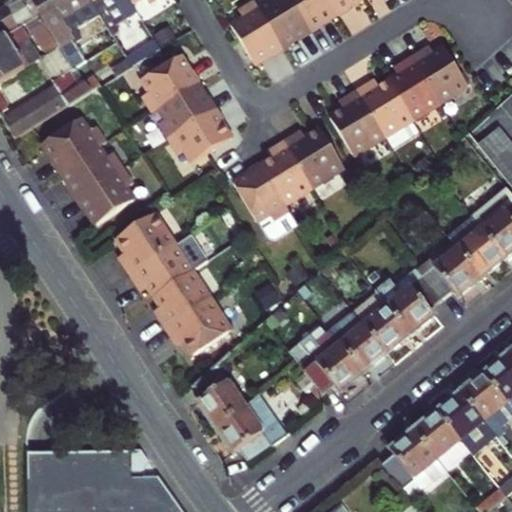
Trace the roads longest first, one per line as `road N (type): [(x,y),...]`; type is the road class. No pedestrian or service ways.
road 1 (residential): [(22,224),(215,511)]
road 2 (residential): [(196,0),(263,111),(443,0)]
road 3 (residential): [(257,511),(511,305)]
road 4 (residential): [(5,444),(0,238)]
